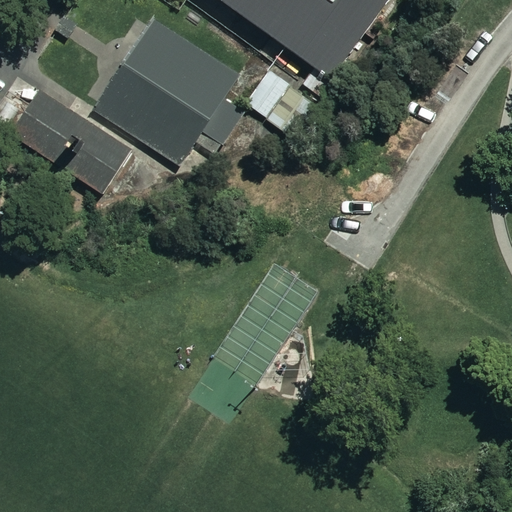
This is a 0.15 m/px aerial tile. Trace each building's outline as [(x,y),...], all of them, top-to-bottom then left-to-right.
[(386,0),(225,0),(332,76),(386,0)] [(236,73),(148,17),(144,22),(90,106),(181,164),(239,75),(236,73)] [(315,105),(272,72),(247,104),(289,137),(315,105)] [(135,157),(40,88),(10,130),(105,198),(135,157)] [(316,294),(270,264),(210,358),(257,387),(316,294)]
